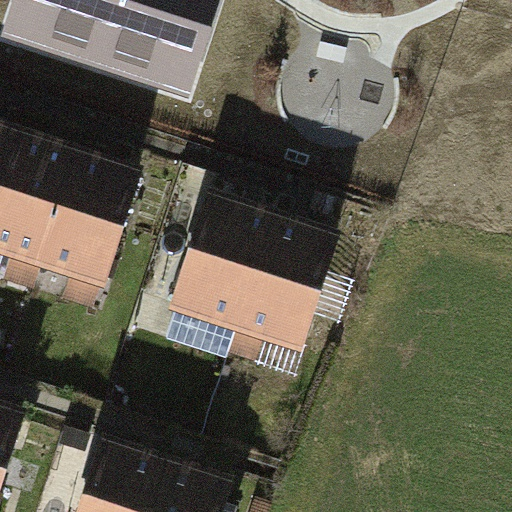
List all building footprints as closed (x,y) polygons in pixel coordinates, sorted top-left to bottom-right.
[(18,0),(18,1),(5,42),(110,75),(137,83),(194,101),(226,0),(18,0)] [(0,211),(22,142),(0,135),(0,211)] [(42,301),(48,284),(86,162),(22,142),(0,211),(0,268),(18,275),(13,292),(42,301)] [(75,311),(106,321),(150,181),(86,162),(48,284),(81,294),(75,311)] [(208,360),(234,368),(278,226),(215,207),(178,328),(215,339),(208,360)] [(273,357),(304,366),(341,245),(278,226),(234,368),(267,378),(273,357)] [(0,511),(2,511),(29,430),(0,420),(0,511)] [(158,511),(171,474),(104,452),(84,511),(158,511)] [(231,511),(237,495),(171,474),(158,511),(231,511)]
